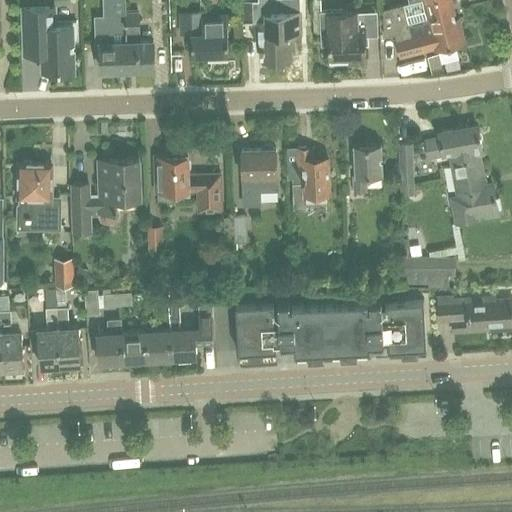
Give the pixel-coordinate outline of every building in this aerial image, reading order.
[(100,41),(101,69),(127,68),(125,7),(125,0),(113,0),(114,13),(113,13),(114,30),(100,31),(101,41),(100,41)] [(263,51),(263,59),(290,58),(289,32),(301,32),(300,12),(278,12),(277,0),(255,0),(240,0),(241,21),(257,21),(258,49),(260,49),(260,51),(263,51)] [(377,11),(365,11),(365,12),(356,12),(356,11),(344,12),(344,10),(320,10),(320,0),(312,0),(313,32),(321,32),(321,45),(329,45),(329,61),(366,60),(365,35),(378,35),(377,11)] [(455,18),(450,0),(426,0),(431,16),(409,22),(404,3),(383,9),(384,35),(395,34),(397,39),(396,39),(400,55),(435,46),(436,49),(464,41),(458,17),(455,18)] [(23,56),(41,55),(41,58),(43,58),(43,72),(52,71),(52,76),(68,75),(68,71),(74,71),(72,38),(79,38),(78,18),(56,19),(55,7),(44,8),(27,8),(21,8),(23,56)] [(138,7),(125,7),(127,68),(154,67),(153,39),(139,40),(138,7)] [(228,53),(227,13),(203,14),(202,11),(180,11),(181,33),(191,33),(192,55),(208,54),(208,59),(227,58),(227,53),(228,53)] [(455,172),(481,167),(478,150),(481,150),(481,151),(482,151),(477,123),(439,131),(440,136),(426,139),(429,154),(451,150),(455,172)] [(380,142),(354,143),(355,174),(353,174),(354,191),(366,190),(366,174),(382,174),(380,142)] [(412,142),(399,142),(398,142),(400,194),(414,194),(412,142)] [(277,189),(276,147),(273,147),(269,144),(264,144),(261,148),(241,148),(242,175),(243,204),(260,203),(259,190),(277,189)] [(329,203),(329,192),(327,156),(309,157),(308,146),(296,147),(297,162),(287,163),(287,178),(292,177),(293,209),(307,208),(307,204),(329,203)] [(174,190),(196,189),(197,212),(224,211),(222,171),(188,172),(188,170),(191,167),(191,161),(187,159),(187,153),(157,154),(158,177),(156,177),(156,190),(158,190),(159,202),(174,202),(174,190)] [(89,182),(73,182),(74,231),(90,230),(90,214),(100,214),(102,219),(105,222),(113,222),(117,219),(119,213),(117,207),(117,197),(140,197),(139,156),(109,157),(110,171),(99,171),(100,196),(89,196),(89,182)] [(61,201),(51,201),(52,162),(19,161),(17,217),(42,217),(42,228),(61,228),(61,201)] [(481,167),(455,172),(459,194),(452,195),(457,220),(477,217),(476,212),(487,210),(488,213),(498,211),(493,182),(482,184),(481,180),(483,179),(481,167)] [(247,214),(234,215),(233,215),(234,241),(247,240),(247,214)] [(149,224),(149,252),(164,252),(163,224),(149,224)] [(455,274),(456,255),(404,255),(404,260),(404,278),(403,283),(419,284),(419,274),(455,274)] [(74,257),(53,257),(54,285),(75,284),(74,257)] [(404,260),(392,260),(391,278),(404,278),(404,260)] [(6,287),(0,287),(0,312),(3,367),(24,366),(22,329),(11,330),(10,310),(9,294),(6,294),(6,287)] [(193,358),(192,354),(196,354),(196,342),(214,341),(212,313),(199,314),(200,326),(180,327),(178,304),(182,304),(181,287),(167,288),(168,293),(169,305),(170,328),(173,356),(180,355),(181,358),(183,360),(191,360),(193,358)] [(84,289),(85,305),(86,314),(100,313),(98,288),(84,289)] [(55,291),(45,292),(46,307),(56,307),(55,291)] [(131,291),(119,292),(120,304),(132,303),(131,291)] [(119,292),(103,293),(104,305),(120,304),(119,292)] [(155,306),(169,305),(168,293),(154,294),(155,306)] [(439,297),(440,319),(453,318),(453,330),(469,329),(487,328),(487,325),(511,323),(511,297),(485,300),(485,297),(452,299),(452,296),(439,297)] [(290,299),(236,302),(239,351),(277,349),(277,343),(295,342),(295,350),(371,346),(371,342),(388,341),(389,349),(427,347),(424,298),(382,300),(382,298),(368,299),(368,297),(291,302),(290,299)] [(67,306),(57,307),(60,364),(81,362),(79,325),(68,326),(67,306)] [(40,365),(60,364),(57,307),(46,308),(48,327),(37,328),(40,365)] [(97,332),(99,360),(124,359),(122,331),(121,318),(108,319),(108,332),(97,332)] [(170,328),(146,329),(148,357),(173,356),(170,328)] [(146,329),(122,331),(124,359),(148,357),(146,329)]
